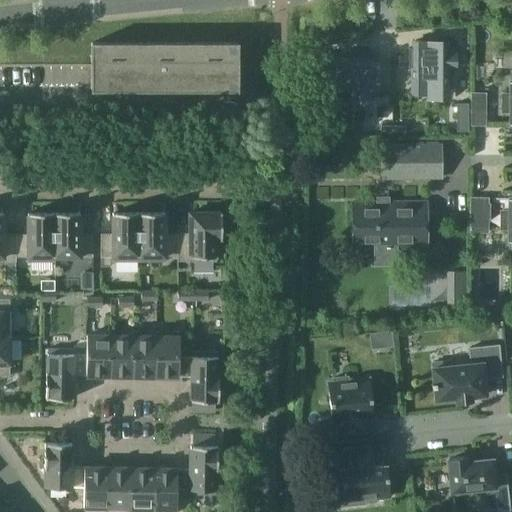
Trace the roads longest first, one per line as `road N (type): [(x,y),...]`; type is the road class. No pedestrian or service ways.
road 1 (residential): [(82,420),(83,389),(180,391),(179,455),(82,452)]
road 2 (residential): [(0,196),(203,188)]
